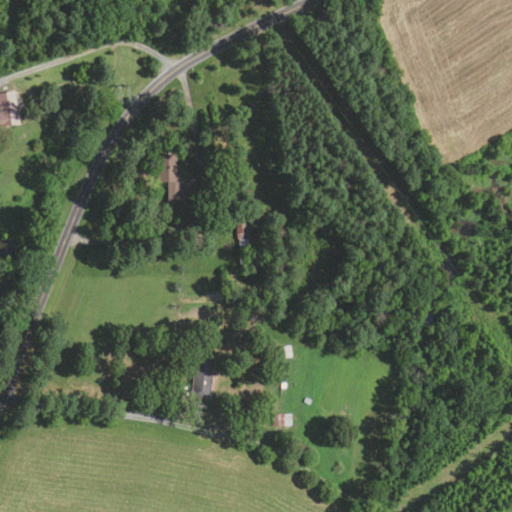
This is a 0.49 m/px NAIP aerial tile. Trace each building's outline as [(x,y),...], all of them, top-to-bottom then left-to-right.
[(0,126),(0,91),(11,90),(16,124),(0,126)] [(165,200),(164,180),(156,180),(155,154),(175,153),(176,169),(179,169),(179,181),(189,181),(189,195),(180,195),(180,200),(165,200)] [(236,247),(233,214),(246,213),(246,216),(253,216),(255,245),(236,247)] [(252,252),(254,268),(238,270),(236,254),(252,252)] [(288,345),(289,356),(275,358),(273,347),(288,345)] [(208,400),(189,399),(191,371),(186,371),(187,364),(191,364),(192,350),(211,351),(208,400)] [(269,425),(269,414),(289,413),(289,425),(269,425)] [(290,437),(308,450),(304,456),(286,443),(290,437)]
